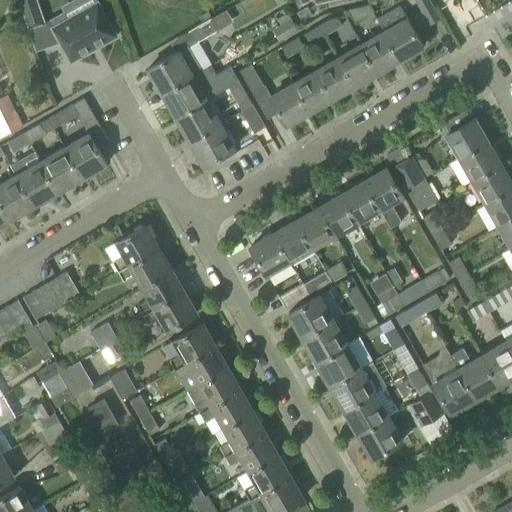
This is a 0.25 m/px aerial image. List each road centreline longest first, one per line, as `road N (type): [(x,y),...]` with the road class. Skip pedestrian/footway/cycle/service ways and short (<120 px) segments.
road 1 (unclassified): [(362,511),(181,223)]
road 2 (unclassified): [(181,223),(464,66),(478,66)]
road 3 (unclassified): [(0,271),(158,179)]
road 4 (unclassified): [(397,511),(511,448)]
